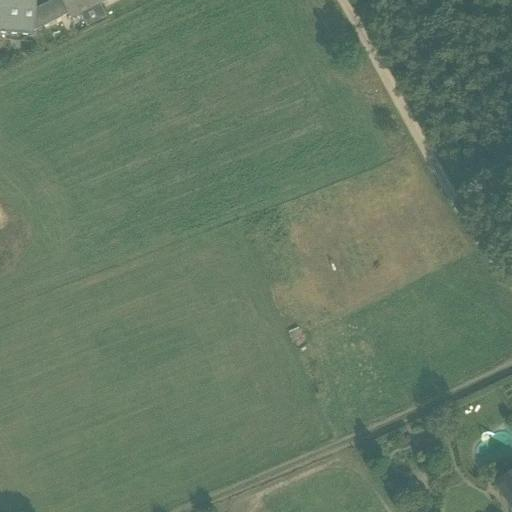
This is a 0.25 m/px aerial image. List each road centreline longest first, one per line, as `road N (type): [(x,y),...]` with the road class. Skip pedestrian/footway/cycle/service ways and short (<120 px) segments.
road 1 (track): [(190,511),(511,373)]
road 2 (track): [(511,281),(477,239),(336,0)]
